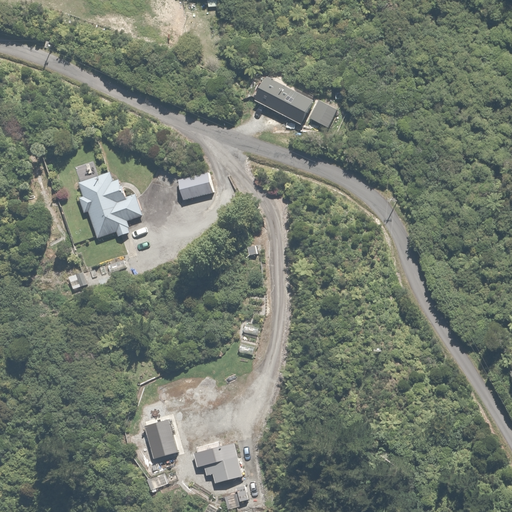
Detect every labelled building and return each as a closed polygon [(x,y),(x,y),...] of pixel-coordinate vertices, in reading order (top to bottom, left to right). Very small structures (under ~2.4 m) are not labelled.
[(273,73),(256,100),(299,126),(316,99),(273,73)] [(336,109),(318,100),(309,120),(327,128),(336,109)] [(131,233),(127,221),(141,217),(134,193),(127,196),(121,178),(113,180),(110,171),(77,181),(82,197),(78,199),(83,214),(89,212),(97,239),(117,233),(118,237),(131,233)] [(209,173),(177,180),(182,203),(214,195),(209,173)] [(79,273),(67,276),(70,293),(83,290),(79,273)] [(212,473),(214,482),(240,476),(233,442),(194,450),(198,466),(203,465),(205,475),(212,473)] [(232,488),(232,502),(245,501),(245,488),(232,488)] [(259,502),(246,502),(246,511),(259,511),(259,502)]
